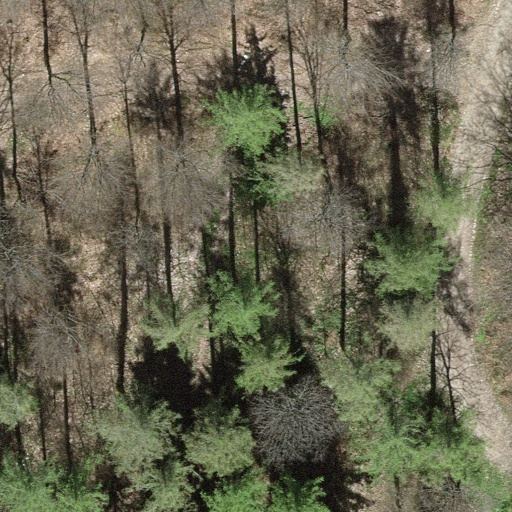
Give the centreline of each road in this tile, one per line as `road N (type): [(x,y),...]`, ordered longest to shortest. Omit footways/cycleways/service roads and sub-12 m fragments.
road 1 (track): [(511,52),(310,55),(0,87)]
road 2 (track): [(511,424),(484,281),(511,91)]
